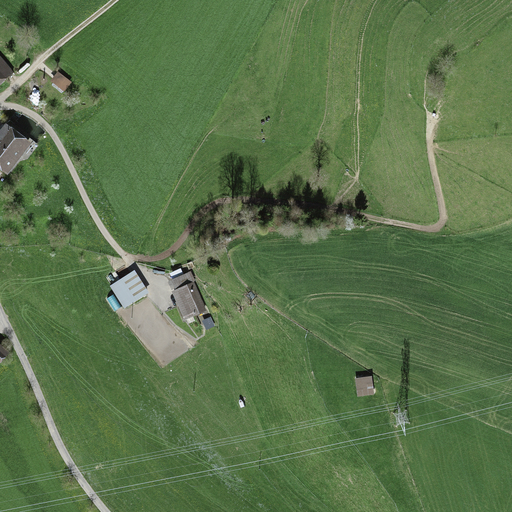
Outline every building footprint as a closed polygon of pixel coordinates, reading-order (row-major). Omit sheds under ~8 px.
[(0,83),(14,73),(0,57),(0,83)] [(60,74),(54,82),(64,90),(70,82),(60,74)] [(0,139),(0,162),(7,168),(25,144),(22,141),(26,135),(15,126),(10,133),(7,130),(0,139)] [(144,293),(131,273),(120,280),(133,300),(144,293)] [(205,310),(189,273),(173,280),(177,290),(174,292),(186,318),(205,310)] [(358,380),(360,393),(371,392),(369,379),(358,380)]
